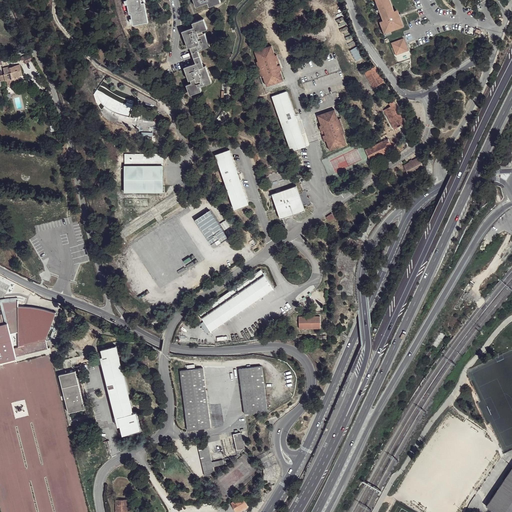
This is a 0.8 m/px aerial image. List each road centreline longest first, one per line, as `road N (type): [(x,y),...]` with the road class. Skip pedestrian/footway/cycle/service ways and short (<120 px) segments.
road 1 (motorway): [(511,67),(296,511)]
road 2 (motorway): [(315,511),(511,96)]
road 3 (motorway): [(428,193),(383,225),(365,252),(364,354),(289,511)]
road 4 (motorway): [(327,511),(377,408),(487,222),(511,203)]
road 5 (residential): [(102,281),(68,132),(3,0)]
road 6 (secondary): [(299,458),(405,219),(428,193)]
road 7 (tertiary): [(125,325),(173,348),(294,352),(307,365),(311,387),(279,428)]
road 8 (residential): [(422,94),(425,139),(293,234)]
road 9 (unknown): [(326,210),(284,70)]
road 10 (residential): [(438,187),(439,161),(490,66)]
road 11 (residential): [(422,94),(395,84),(363,40),(349,0)]
road 12 (tertiary): [(0,269),(112,317)]
